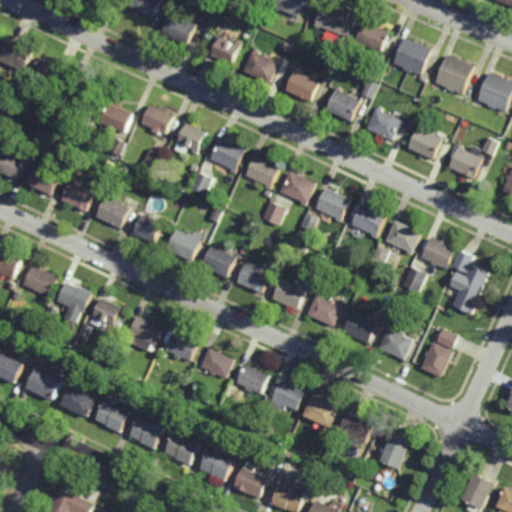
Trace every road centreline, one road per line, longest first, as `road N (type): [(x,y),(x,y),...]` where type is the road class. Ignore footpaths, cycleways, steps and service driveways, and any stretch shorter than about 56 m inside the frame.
road 1 (residential): [(0,208),(511,447)]
road 2 (residential): [(8,0),(511,233)]
road 3 (residential): [(0,416),(205,511)]
road 4 (residential): [(511,320),(423,511)]
